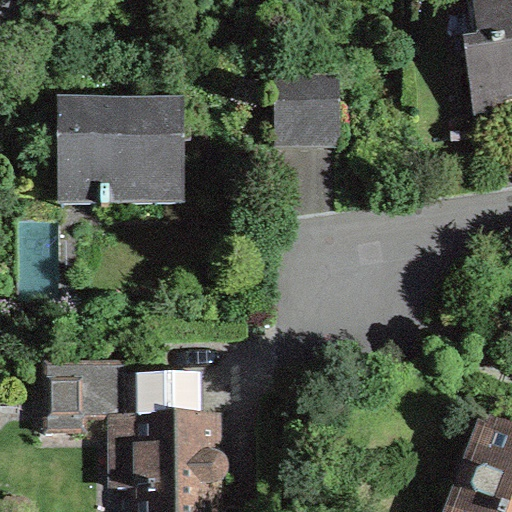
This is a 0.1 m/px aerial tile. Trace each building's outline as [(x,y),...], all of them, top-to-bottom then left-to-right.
[(511,98),(511,0),(472,0),(476,28),(464,30),(476,114),(501,110),(500,100),(511,98)] [(280,144),(335,144),(335,146),(340,146),(339,80),(274,80),(275,146),(280,146),(280,144)] [(184,166),(184,142),(172,142),(172,111),(100,111),(100,114),(63,114),(62,112),(57,112),(58,185),(101,185),(101,209),(109,209),(109,203),(179,202),(179,192),(184,192),(184,166)] [(202,416),(201,374),(125,375),(125,364),(44,365),(45,433),(85,432),(84,419),(117,419),(118,489),(138,489),(138,511),(254,511),(254,508),(213,508),(213,484),(217,483),(220,481),(223,479),(225,475),(226,472),(226,468),(225,464),(224,461),(220,457),(217,455),(212,454),(207,455),(207,418),(213,419),(213,416),(202,416)] [(511,511),(511,429),(495,423),(491,432),(479,427),(455,490),(467,494),(460,511),(511,511)]
